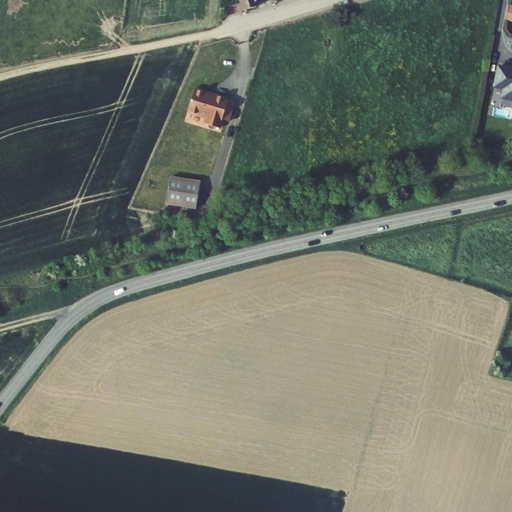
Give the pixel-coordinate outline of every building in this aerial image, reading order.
[(237,0),(241,10),(257,6),(254,0),(237,0)] [(506,69),(498,67),(494,88),(503,89),(502,99),(511,100),(511,69),(510,70),(510,71),(506,70),(506,69)] [(209,92),(197,88),(189,112),(208,118),(206,124),(221,128),(224,120),(229,101),(230,99),(215,95),(215,96),(208,94),(209,92)] [(237,103),(229,101),(224,120),(231,122),(237,103)] [(201,184),(172,178),(166,204),(196,210),(201,184)]
